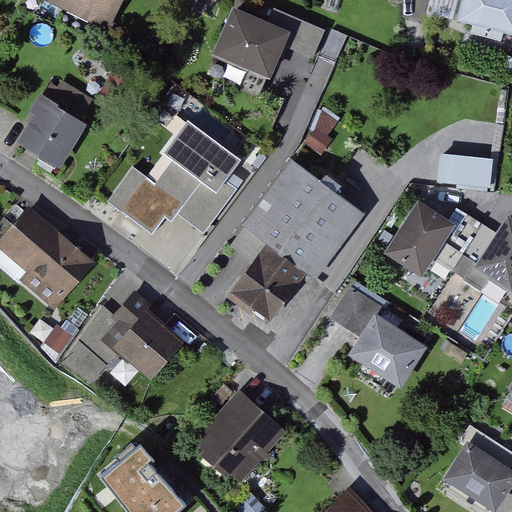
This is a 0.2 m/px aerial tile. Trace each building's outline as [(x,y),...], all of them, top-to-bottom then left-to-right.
[(52,0),(107,26),(119,0),(52,0)] [(511,0),(437,0),(431,21),(511,45),(511,0)] [(231,4),(211,51),(249,67),(269,75),(279,53),(289,28),(270,20),(231,4)] [(318,57),(329,29),(276,6),(270,20),(289,28),(279,53),(287,56),(291,46),(318,57)] [(261,94),(269,75),(249,67),(241,86),(261,94)] [(92,126),(49,99),(23,139),(66,167),(92,126)] [(322,152),(342,118),(324,107),(304,142),(322,152)] [(499,162),(450,156),(446,182),(496,188),(499,162)] [(195,195),(149,157),(118,194),(164,233),(195,195)] [(371,213),(301,161),(238,246),(262,264),(243,290),(282,319),(314,275),(320,280),(371,213)] [(458,226),(425,205),(394,252),(426,273),(458,226)] [(102,269),(30,209),(0,244),(0,250),(70,308),(102,269)] [(511,226),(482,267),(511,288),(511,226)] [(405,320),(347,282),(322,320),(356,342),(345,359),(397,393),(425,350),(397,331),(405,320)] [(187,341),(137,296),(103,334),(153,379),(187,341)] [(81,337),(63,359),(91,381),(109,358),(81,337)] [(288,434),(242,396),(195,452),(240,490),(288,434)] [(497,511),(511,488),(511,469),(475,446),(451,483),(496,511),(497,511)] [(146,511),(172,483),(136,453),(104,489),(129,511),(146,511)] [(254,492),(239,508),(243,511),(269,511),(272,510),(254,492)] [(370,511),(350,492),(331,511),(370,511)]
